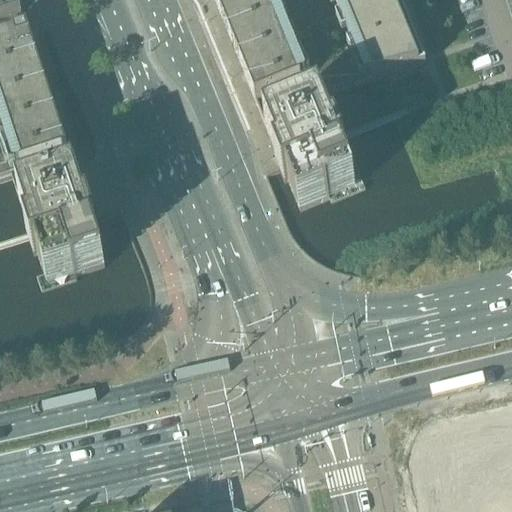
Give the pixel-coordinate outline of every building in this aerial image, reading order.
[(16,0),(0,0),(0,21),(21,14),(16,0)] [(213,0),(256,104),(304,85),(269,0),(213,0)] [(375,80),(341,0),(269,0),(304,85),(305,84),(311,98),(375,80)] [(341,0),(375,80),(426,66),(398,0),(341,0)] [(87,215),(90,214),(90,212),(86,213),(28,35),(0,44),(0,179),(11,176),(16,192),(29,231),(26,232),(34,257),(37,256),(44,277),(46,276),(71,268),(74,278),(104,268),(94,237),(98,236),(95,226),(93,220),(89,221),(87,215)] [(304,85),(256,104),(264,125),(320,102),(318,96),(311,98),(305,84),(304,85)] [(320,102),(264,125),(278,158),(275,160),(283,180),(284,184),(288,182),(300,212),(329,200),(331,205),(365,191),(359,177),(352,180),(343,159),(347,158),(340,141),(337,134),(334,136),(322,107),(320,102)]
